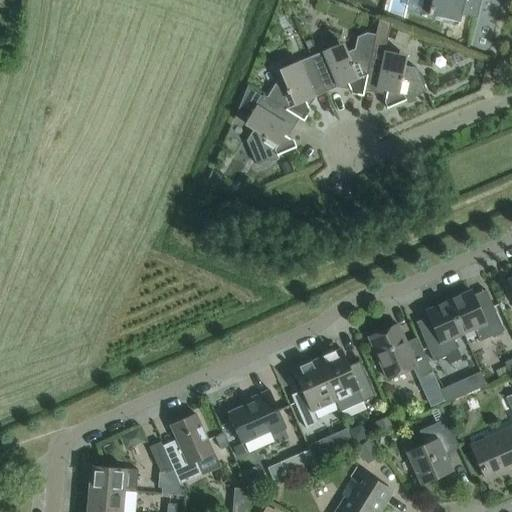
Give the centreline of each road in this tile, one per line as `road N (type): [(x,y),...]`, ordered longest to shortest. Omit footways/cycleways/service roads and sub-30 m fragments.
road 1 (residential): [(511,241),(74,438),(56,460),(54,511)]
road 2 (unknown): [(0,350),(53,333),(71,311),(84,188),(131,136),(156,37),(165,18),(191,0)]
road 3 (residential): [(345,147),(381,149),(511,91)]
